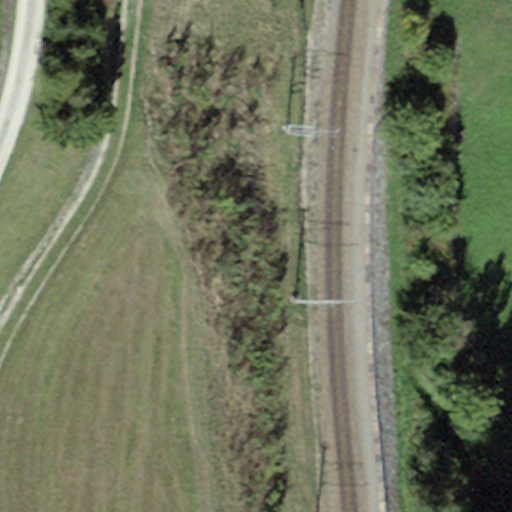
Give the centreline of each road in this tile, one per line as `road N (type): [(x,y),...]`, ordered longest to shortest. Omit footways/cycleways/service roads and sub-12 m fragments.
road 1 (track): [(0,323),(81,201),(122,97),(135,0)]
road 2 (track): [(42,0),(31,74),(0,165)]
